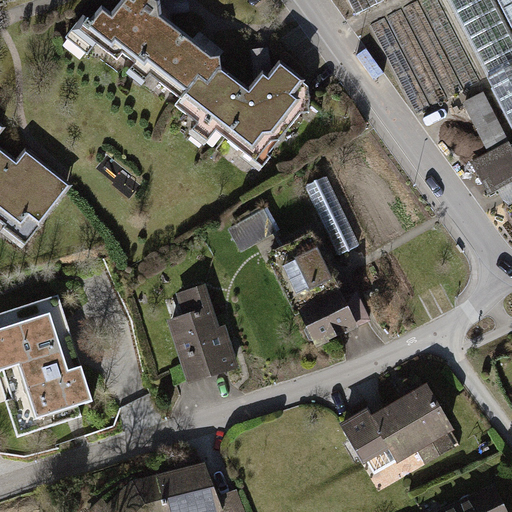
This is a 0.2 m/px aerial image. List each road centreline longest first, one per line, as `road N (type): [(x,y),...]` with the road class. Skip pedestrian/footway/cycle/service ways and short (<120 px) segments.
road 1 (residential): [(0,490),(438,340),(507,279)]
road 2 (residential): [(303,0),(487,265),(507,279)]
